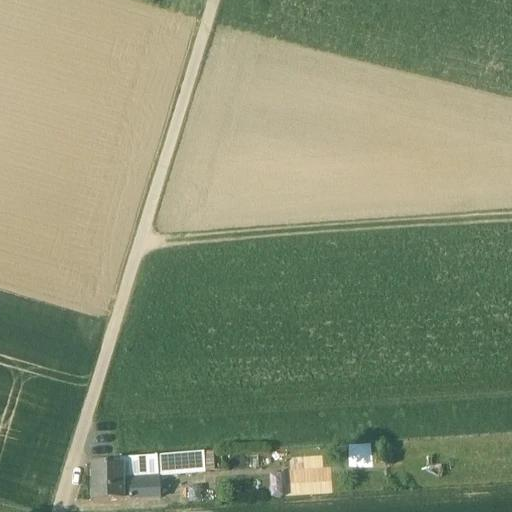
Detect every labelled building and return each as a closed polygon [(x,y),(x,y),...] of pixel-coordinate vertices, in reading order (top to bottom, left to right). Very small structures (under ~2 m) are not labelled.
[(201,455),(174,456),(175,477),(203,475),(201,455)] [(174,456),(155,458),(155,459),(156,478),(175,477),(174,456)] [(141,482),(119,484),(119,502),(158,500),(156,478),(155,459),(139,460),(141,482)] [(139,460),(118,462),(118,467),(119,467),(119,484),(141,482),(139,460)] [(119,484),(119,467),(118,467),(89,468),(89,503),(119,502),(119,484)]
